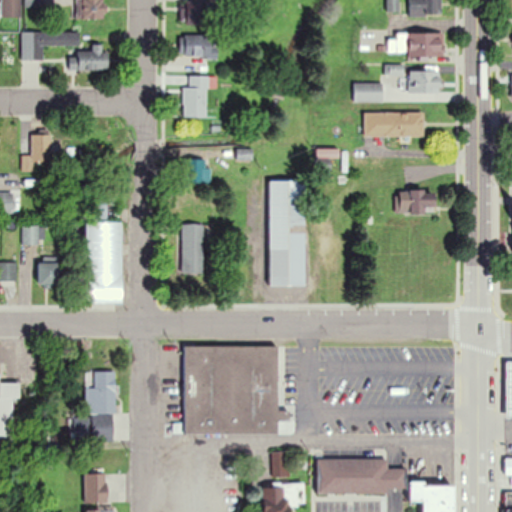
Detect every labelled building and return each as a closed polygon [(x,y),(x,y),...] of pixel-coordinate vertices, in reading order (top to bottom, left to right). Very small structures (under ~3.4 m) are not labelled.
[(2,0),(2,16),(21,16),(20,0),(2,0)] [(76,0),(76,19),(106,19),(106,0),(76,0)] [(210,0),(182,0),(182,24),(210,24),(210,0)] [(409,0),(410,15),(441,15),(441,0),(409,0)] [(80,32),(22,32),(22,59),(43,59),(43,46),(80,46),(80,32)] [(443,58),(443,33),(397,33),(397,39),(388,39),(388,53),(408,53),(408,58),(443,58)] [(182,35),(182,57),(219,57),(219,35),(182,35)] [(70,70),(108,70),(108,44),(92,44),(92,51),(70,51),(70,70)] [(408,93),(441,93),(441,71),(408,71),(408,93)] [(207,118),(207,88),(217,88),(217,76),(190,76),(190,87),(183,87),(183,118),(207,118)] [(354,82),(354,102),(383,102),(382,82),(354,82)] [(364,137),(424,137),(424,113),(364,113),(364,137)] [(22,156),(22,172),(51,172),(51,135),(32,135),(32,156),(22,156)] [(238,160),(253,159),(252,149),(237,150),(238,160)] [(338,150),(317,150),(317,158),(338,158),(338,150)] [(183,183),(210,183),(210,159),(183,159),(183,183)] [(306,181),(270,181),(270,286),(306,286),(306,181)] [(396,214),(437,214),(437,191),(396,191),(396,214)] [(11,192),(0,192),(0,211),(11,211),(11,192)] [(106,214),(105,206),(97,207),(97,215),(106,214)] [(123,223),(87,223),(87,301),(122,302),(123,223)] [(182,274),(205,274),(205,224),(182,224),(182,274)] [(40,244),(40,226),(22,226),(22,244),(40,244)] [(38,287),(59,287),(59,259),(38,259),(38,287)] [(0,280),(16,281),(16,263),(0,262),(0,280)] [(185,347),(185,431),(278,431),(278,418),(290,418),(290,408),(278,408),(278,346),(185,347)] [(114,441),(114,370),(93,370),(93,441),(114,441)] [(0,450),(13,451),(13,398),(21,398),(21,381),(0,380),(0,450)] [(273,475),(290,475),(290,450),(273,450),(273,475)] [(318,459),(319,492),(387,492),(387,487),(395,487),(404,487),(404,467),(395,467),(387,467),(387,459),(318,459)] [(86,473),(86,511),(110,511),(109,472),(86,473)] [(305,483),(263,483),(263,511),(292,511),(292,505),(305,505),(305,483)] [(454,511),(454,484),(422,484),(422,500),(423,500),(423,511),(454,511)]
